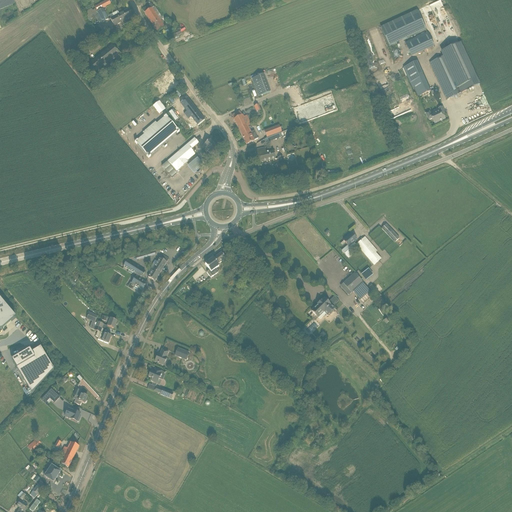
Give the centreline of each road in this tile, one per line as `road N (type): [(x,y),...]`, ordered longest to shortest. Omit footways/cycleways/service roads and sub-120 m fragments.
road 1 (tertiary): [(66,511),(145,318),(208,247)]
road 2 (unclassified): [(452,131),(294,195),(250,197),(227,172)]
road 3 (unclassified): [(227,172),(213,170),(172,209),(0,250)]
road 4 (unclassified): [(232,223),(238,236),(447,158)]
road 5 (primary): [(281,205),(459,140)]
road 6 (unclassified): [(232,154),(131,0)]
road 7 (primary): [(0,262),(165,223)]
